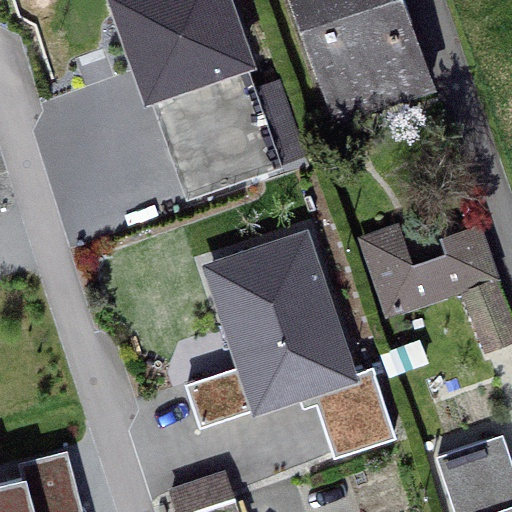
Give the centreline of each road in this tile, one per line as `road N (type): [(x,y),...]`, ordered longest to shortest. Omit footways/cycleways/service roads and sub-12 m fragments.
road 1 (residential): [(0,80),(133,511)]
road 2 (residential): [(426,0),(511,251)]
